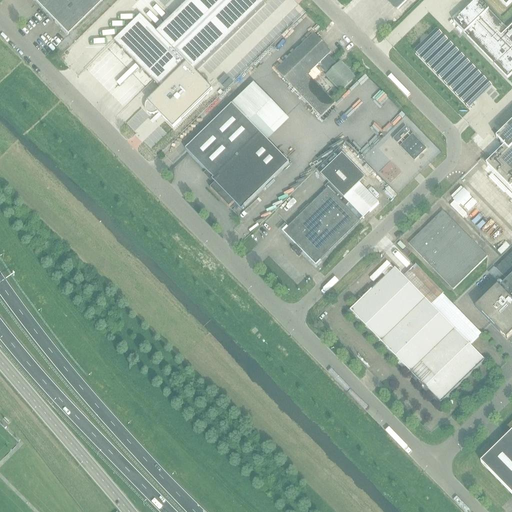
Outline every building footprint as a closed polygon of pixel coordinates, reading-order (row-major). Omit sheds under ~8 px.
[(102,0),(32,0),(66,35),(102,0)] [(140,15),(114,41),(114,42),(153,81),(160,89),(147,102),(146,103),(145,104),(145,106),(145,108),(145,109),(146,111),(147,112),(148,113),(150,114),(151,114),(153,115),(155,114),(156,114),(157,113),(173,128),(212,90),(195,72),(264,5),(259,0),(190,0),(175,15),(157,33),(140,15)] [(388,0),(397,9),(406,0),(388,0)] [(479,48),(494,63),(507,77),(511,71),(511,27),(510,25),(506,28),(479,0),(476,0),(462,14),(459,11),(452,18),(455,21),(454,22),(479,48)] [(341,92),(355,78),(340,62),(337,65),(328,55),(331,53),(313,34),(275,70),(321,118),(335,104),(307,75),(318,65),(327,74),(325,76),(341,92)] [(241,210),(289,162),(263,136),(231,104),(185,150),(212,177),(212,180),(215,184),(210,188),(229,207),(233,203),(241,210)] [(504,146),(496,154),(486,164),(488,166),(511,190),(511,122),(496,138),(504,146)] [(397,144),(409,132),(405,127),(393,140),(397,144)] [(427,149),(413,134),(400,147),(414,161),(427,149)] [(288,227),(287,227),(282,231),(295,245),(291,249),(298,256),(302,252),(316,266),(321,262),(320,261),(360,222),(358,221),(362,217),(363,218),(379,203),(359,184),(365,178),(342,154),(321,175),(328,183),(324,187),(327,189),(288,227)] [(437,217),(410,243),(414,248),(413,249),(436,272),(440,276),(453,290),(470,272),(487,256),(442,211),(440,213),(436,217),(437,217)] [(511,252),(496,269),(506,279),(511,273),(511,252)] [(431,306),(394,268),(351,311),(440,403),(484,360),(470,345),(481,334),(442,294),(431,306)] [(511,274),(499,287),(498,286),(475,308),(506,339),(511,333),(511,274)] [(511,431),(480,462),(511,494),(511,431)]
